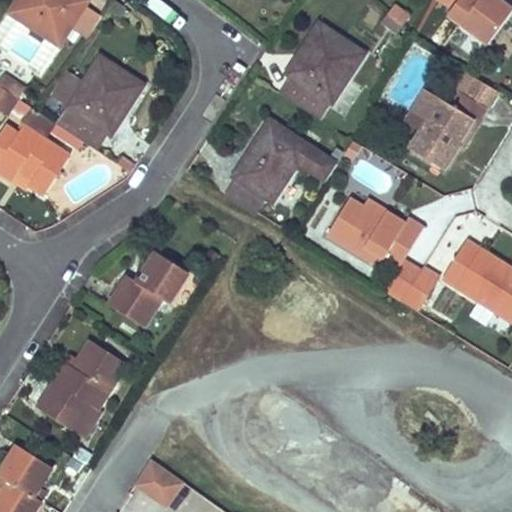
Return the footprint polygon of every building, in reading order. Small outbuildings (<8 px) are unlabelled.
[(14,0),(0,22),(0,49),(38,74),(66,31),(81,8),(85,2),(82,0),(14,0)] [(456,0),(445,15),(485,45),(511,9),(499,0),(456,0)] [(397,7),(386,23),(397,31),(409,15),(397,7)] [(81,8),(66,31),(82,41),(97,19),(81,8)] [(365,54),(322,25),(311,41),(313,43),(292,76),(295,79),(283,97),(319,120),(330,102),(332,102),(365,54)] [(145,85),(102,56),(84,83),(67,71),(52,93),(71,105),(70,108),(72,109),(61,125),(98,150),(107,132),(110,134),(131,100),(134,101),(145,85)] [(3,75),(0,79),(0,85),(4,88),(18,97),(24,89),(3,75)] [(500,96),(476,81),(467,96),(464,94),(456,107),(428,90),(409,121),(424,131),(412,150),(446,171),(459,149),(455,147),(482,104),(491,110),(500,96)] [(18,97),(4,88),(0,94),(0,110),(9,116),(20,99),(18,97)] [(482,104),(455,147),(459,149),(465,153),(491,110),(482,104)] [(54,124),(33,110),(18,133),(6,124),(0,132),(0,170),(13,178),(20,169),(32,177),(28,182),(44,192),(69,155),(45,139),(54,124)] [(337,162),(271,119),(232,177),(272,203),(299,163),(325,179),(337,162)] [(354,143),(346,156),(355,161),(363,148),(354,143)] [(369,211),(353,201),(331,238),(365,259),(370,251),(387,262),(402,271),(426,232),(411,222),(408,228),(390,216),(387,222),(369,211)] [(390,216),(372,205),(369,211),(387,222),(390,216)] [(511,271),(468,244),(444,284),(511,327),(511,275),(509,274),(511,271)] [(387,262),(370,251),(365,259),(382,270),(387,262)] [(191,275),(159,255),(140,284),(130,278),(111,306),(146,328),(165,301),(171,305),(191,275)] [(417,315),(439,280),(425,271),(403,306),(417,315)] [(131,368),(94,343),(77,370),(71,366),(41,411),(68,429),(78,413),(87,418),(95,408),(101,412),(131,368)] [(101,412),(95,408),(87,418),(78,413),(68,429),(88,443),(106,416),(101,412)] [(53,470),(19,447),(0,476),(9,482),(0,496),(0,511),(35,511),(36,511),(47,495),(40,490),(53,470)] [(183,485),(151,463),(138,485),(168,506),(183,485)]
